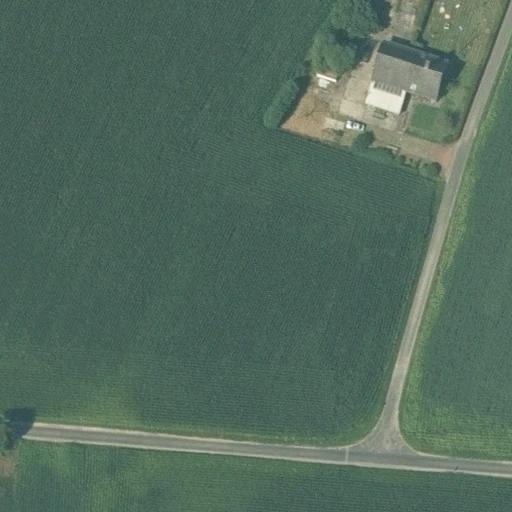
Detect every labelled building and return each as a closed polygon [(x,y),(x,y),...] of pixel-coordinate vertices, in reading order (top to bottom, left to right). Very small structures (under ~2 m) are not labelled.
[(417,55),(384,45),(373,83),(405,93),(417,55)] [(448,66),(417,55),(405,93),(436,103),(448,66)] [(318,67),(315,76),(335,82),(337,73),(318,67)] [(405,93),(373,83),(366,106),(397,116),(405,93)] [(324,118),(321,129),(340,135),(344,124),(324,118)]
